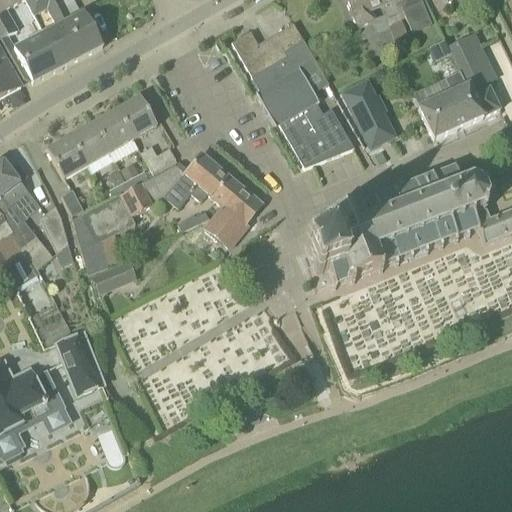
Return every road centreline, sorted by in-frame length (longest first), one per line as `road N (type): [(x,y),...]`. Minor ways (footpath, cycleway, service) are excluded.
road 1 (residential): [(511,133),(288,220),(166,34)]
road 2 (residential): [(0,135),(166,34)]
